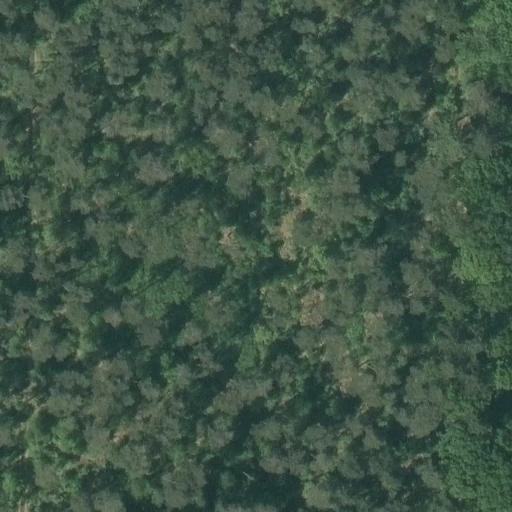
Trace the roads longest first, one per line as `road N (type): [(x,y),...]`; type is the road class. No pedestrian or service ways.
road 1 (track): [(453,511),(464,0)]
road 2 (track): [(276,511),(455,451)]
